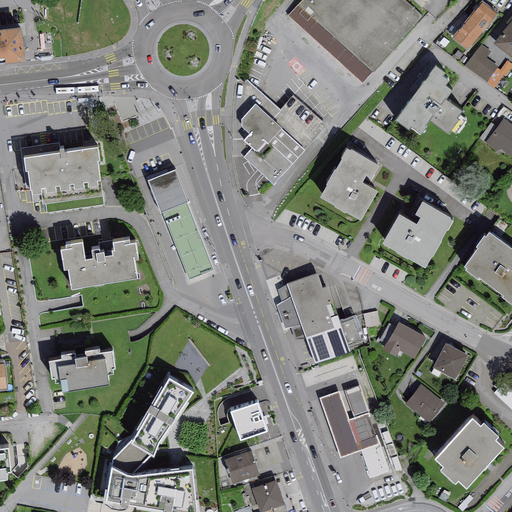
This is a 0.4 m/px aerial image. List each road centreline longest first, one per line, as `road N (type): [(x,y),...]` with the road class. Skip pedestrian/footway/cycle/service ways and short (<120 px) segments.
road 1 (residential): [(259,315),(226,321),(177,299),(140,225),(127,215),(17,224),(0,108)]
road 2 (residential): [(226,225),(297,241),(506,352)]
road 3 (secondary): [(328,511),(259,315)]
road 4 (unknown): [(413,171),(486,215),(423,310)]
